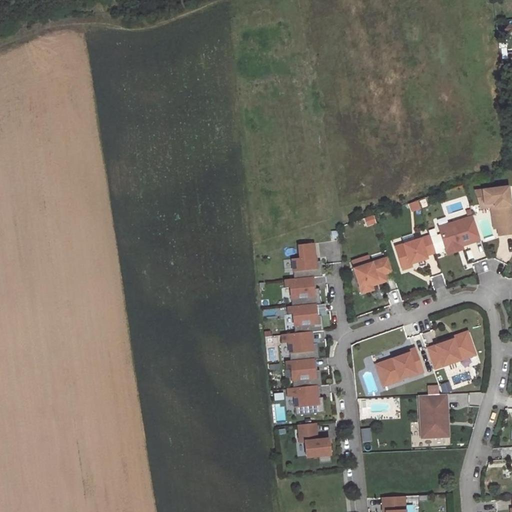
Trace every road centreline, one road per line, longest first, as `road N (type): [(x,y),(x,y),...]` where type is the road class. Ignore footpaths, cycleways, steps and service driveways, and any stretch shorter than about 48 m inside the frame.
road 1 (residential): [(487,303),(463,298),(340,337),(360,511)]
road 2 (residential): [(468,511),(470,469),(494,385),(498,341),(487,303)]
